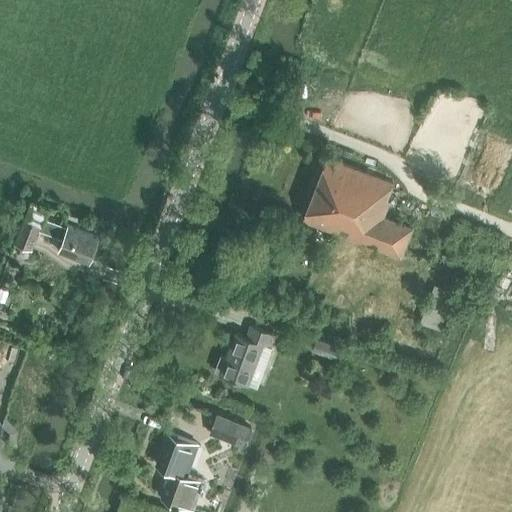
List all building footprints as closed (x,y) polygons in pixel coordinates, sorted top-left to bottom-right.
[(402,257),(413,228),(384,217),(390,200),(387,199),(393,183),(327,158),(303,219),(402,257)] [(13,243),(32,251),(47,206),(31,200),(13,243)] [(486,257),(495,228),(457,216),(444,257),(468,265),(472,253),(486,257)] [(58,252),(89,264),(99,238),(68,227),(67,228),(60,225),(56,238),(62,240),(58,252)] [(454,293),(435,286),(419,323),(438,331),(454,293)] [(221,374),(248,384),(263,344),(273,348),(277,336),(251,326),(247,338),(236,334),(227,358),(221,356),(215,371),(221,373),(221,374)] [(312,350),(335,358),(339,346),(317,338),(312,350)] [(252,428),(217,415),(210,434),(245,447),(252,428)] [(168,433),(157,465),(172,470),(167,483),(165,483),(165,485),(166,485),(161,499),(170,503),(169,505),(188,511),(190,509),(194,511),(205,480),(188,473),(199,444),(168,433)]
